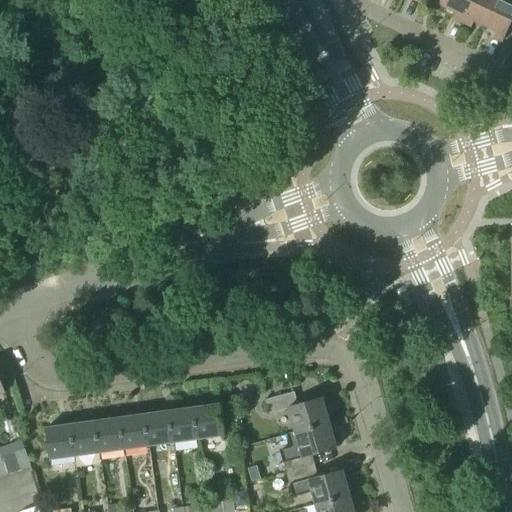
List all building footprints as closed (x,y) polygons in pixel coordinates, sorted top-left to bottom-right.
[(449,0),(425,0),(423,5),(432,9),(435,3),(446,8),(449,0)] [(473,0),(449,0),(446,8),(456,13),(454,20),(462,24),(473,0)] [(473,0),(462,24),(471,28),(474,21),(485,27),(497,0),(473,0)] [(511,20),(511,2),(507,0),(497,0),(485,27),(496,32),(493,38),(502,42),(511,20)] [(402,288),(395,290),(404,308),(412,305),(402,288)] [(287,435),(329,423),(322,398),(297,405),(293,393),(266,400),(269,412),(288,407),(295,432),(286,434),(287,435)] [(194,407),(198,440),(223,437),(219,404),(194,407)] [(194,407),(169,410),(174,443),(198,440),(194,407)] [(174,443),(169,410),(145,414),(149,447),(174,443)] [(145,414),(120,417),(125,450),(149,447),(145,414)] [(125,450),(120,417),(96,420),(100,453),(125,450)] [(100,453),(96,420),(71,424),(75,457),(100,453)] [(329,423),(287,435),(290,448),(279,451),(286,474),(314,466),(311,455),(336,448),(329,423)] [(75,457),(71,424),(46,427),(50,460),(75,457)] [(14,453),(20,471),(31,467),(24,449),(14,453)] [(317,477),(314,466),(286,474),(289,485),(291,485),(295,497),(311,492),(315,504),(349,495),(342,471),(317,477)] [(353,511),(349,495),(315,504),(317,511),(353,511)] [(223,503),(224,511),(233,511),(232,501),(223,503)]
